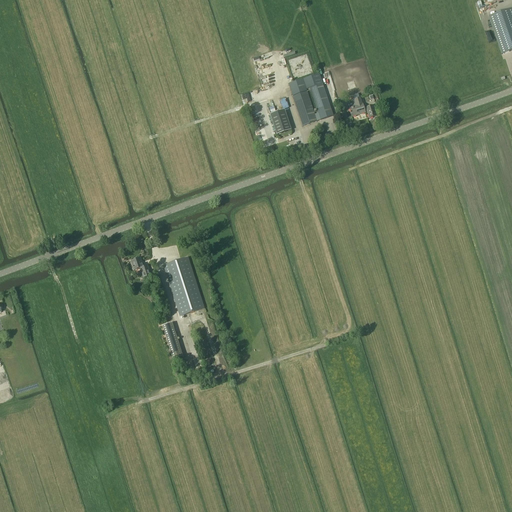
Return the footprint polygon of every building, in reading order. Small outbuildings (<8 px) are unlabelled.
[(511,9),(489,17),(501,55),(511,51),(511,9)] [(303,80),(289,85),(302,127),(333,116),(319,75),(303,80)] [(366,109),(364,109),(363,105),(362,105),(360,99),(354,100),(356,106),(349,109),(352,117),(365,113),(364,109),(366,109)] [(373,106),(366,109),(364,109),(365,113),(367,112),(369,119),(376,116),(373,106)] [(291,131),(285,111),(270,115),(277,135),(291,131)] [(180,317),(204,309),(188,258),(163,266),(180,317)] [(140,259),(131,262),(134,271),(140,269),(141,274),(142,273),(144,279),(151,277),(148,266),(143,267),(140,259)] [(163,327),(173,360),(183,357),(172,324),(163,327)]
